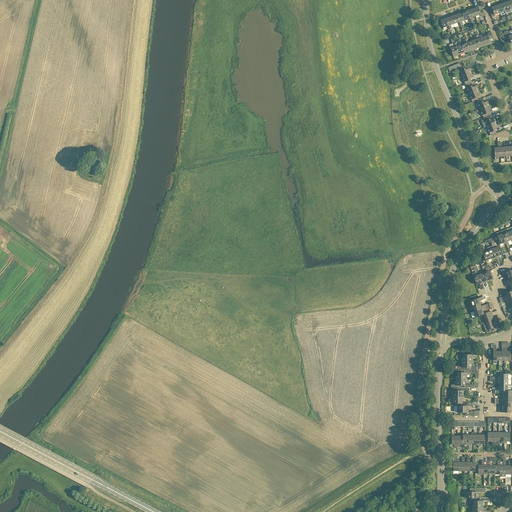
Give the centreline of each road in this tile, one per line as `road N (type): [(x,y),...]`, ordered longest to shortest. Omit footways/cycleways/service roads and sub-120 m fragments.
road 1 (unclassified): [(501,196),(483,181),(435,67),(424,0)]
road 2 (secondary): [(151,511),(0,431)]
road 3 (unclassified): [(440,511),(440,341)]
road 4 (unclassified): [(440,341),(457,255),(501,196)]
